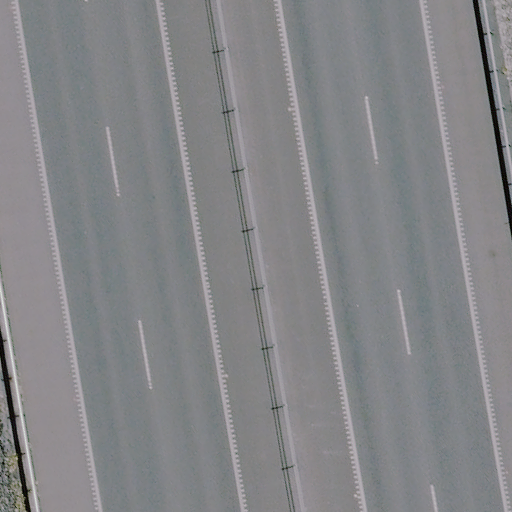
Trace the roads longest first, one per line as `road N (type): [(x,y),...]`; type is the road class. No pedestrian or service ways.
road 1 (motorway): [(354,0),(443,511)]
road 2 (motorway): [(211,511),(123,0)]
